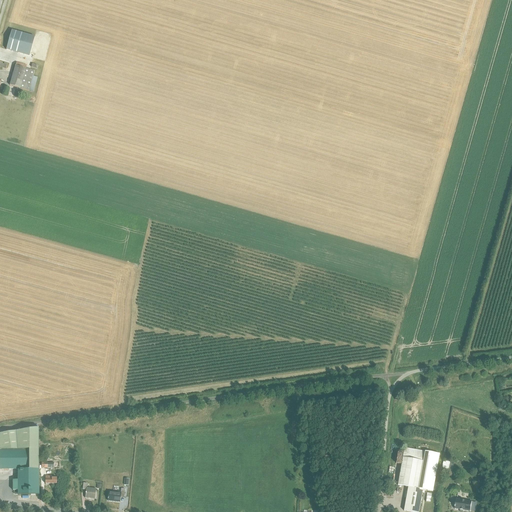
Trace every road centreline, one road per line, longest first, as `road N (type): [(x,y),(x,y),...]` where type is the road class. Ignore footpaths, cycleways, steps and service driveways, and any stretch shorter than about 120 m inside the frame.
road 1 (track): [(0,428),(410,372)]
road 2 (unclassified): [(377,511),(389,395),(410,372)]
